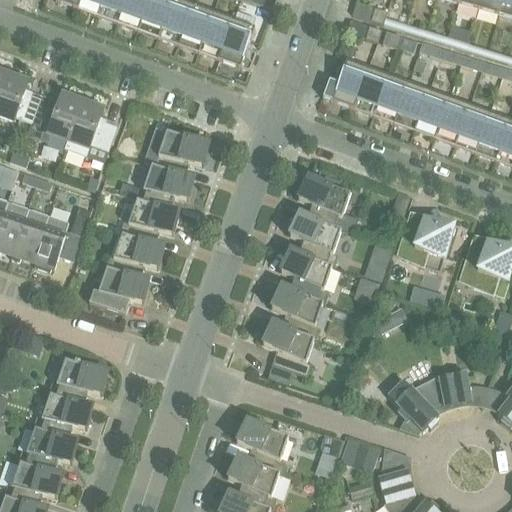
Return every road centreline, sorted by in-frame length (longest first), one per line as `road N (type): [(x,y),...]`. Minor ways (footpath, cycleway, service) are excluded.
road 1 (unclassified): [(274,119),(0,19)]
road 2 (residential): [(186,374),(274,119)]
road 3 (unclassified): [(511,206),(274,119)]
road 4 (residential): [(433,456),(227,387)]
road 5 (residential): [(433,456),(470,433),(493,441),(504,457),(497,494),(481,506),(457,504),(434,486)]
road 6 (residential): [(146,362),(94,511)]
road 7 (residential): [(146,362),(0,311)]
road 8 (residential): [(140,511),(186,374)]
road 9 (residential): [(183,511),(227,387)]
road 10 (residential): [(274,119),(316,0)]
